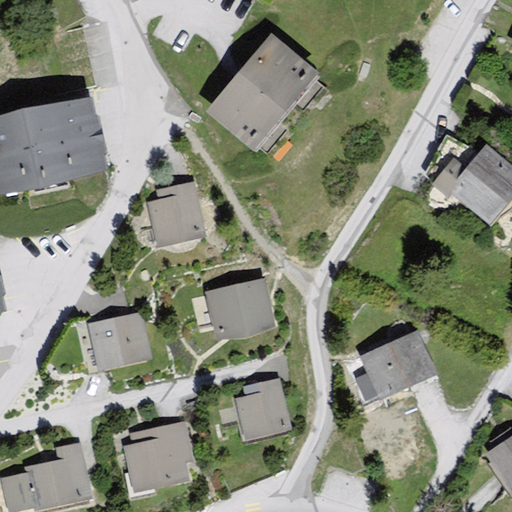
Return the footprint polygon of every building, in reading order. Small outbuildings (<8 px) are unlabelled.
[(257,70),(217,111),(272,151),(337,69),(282,32),(257,70)] [(44,106),(0,120),(0,157),(10,195),(67,184),(124,168),(106,98),(44,106)] [(440,184),(500,222),(511,208),(511,155),(496,143),(488,158),(471,146),(440,184)] [(166,199),(154,202),(167,246),(219,236),(204,181),(164,189),(166,199)] [(0,239),(0,314),(22,310),(4,239),(0,239)] [(277,279),(215,292),(227,338),(250,335),(253,340),(290,327),(277,279)] [(151,312),(96,325),(110,368),(139,366),(162,359),(151,312)] [(424,334),(365,359),(390,402),(422,388),(447,377),(424,334)] [(265,396),(244,400),(255,440),(304,432),(289,382),(263,383),(265,396)] [(194,423),(136,433),(138,444),(132,445),(145,492),(161,487),(163,493),(204,482),(199,464),(206,461),(194,423)] [(511,443),(492,458),(511,488),(511,443)] [(35,471),(11,477),(19,511),(22,511),(46,506),(46,510),(106,500),(90,445),(63,447),(67,461),(33,466),(35,471)]
